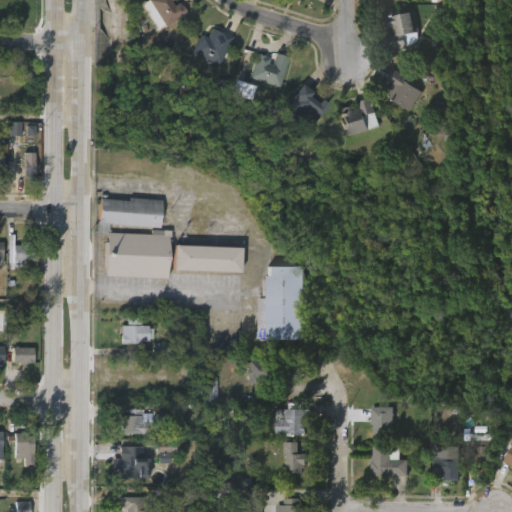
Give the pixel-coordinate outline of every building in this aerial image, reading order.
[(174,0),(172,2),(174,5),(180,1),(188,12),(166,26),(149,1),(150,0),(174,0)] [(413,11),(417,32),(417,38),(415,41),(408,46),(389,49),(386,35),(388,35),(387,29),(385,29),(383,17),(413,11)] [(210,28),(218,32),(219,30),(231,36),(217,65),(209,61),(208,63),(189,53),(198,34),(205,38),(210,28)] [(286,59),(277,88),(247,78),(255,53),(267,57),(265,63),(269,65),(273,53),(287,57),(286,59)] [(420,92),(408,111),(384,95),(391,84),(384,80),(391,68),(412,81),(409,85),(420,92)] [(262,105),(258,110),(248,102),(231,95),(237,79),(256,86),(252,97),(262,105)] [(308,98),(314,103),(317,99),(324,104),(311,122),(306,118),(302,124),(289,114),(283,124),(273,117),(298,83),(309,92),(306,96),(308,98)] [(369,98),(377,126),(345,137),(343,129),(341,130),(338,120),(340,119),(339,116),(341,116),(338,108),(348,105),(350,110),(357,108),(355,102),(369,98)] [(20,136),(20,122),(8,122),(7,136),(20,136)] [(13,176),(11,176),(12,154),(32,153),(32,177),(13,176)] [(161,199),(159,227),(109,224),(108,232),(150,235),(151,229),(170,230),(170,235),(167,235),(166,278),(105,275),(109,233),(98,233),(100,198),(129,200),(129,196),(161,199)] [(18,267),(9,267),(10,245),(16,245),(16,243),(31,243),(31,261),(19,261),(18,267)] [(242,260),(241,271),(173,268),(174,243),(242,246),(242,260)] [(283,338),(260,339),(260,297),(266,297),(266,278),(269,278),(269,265),(306,265),(307,338),(283,338)] [(138,317),(138,326),(145,326),(145,328),(150,328),(150,340),(138,342),(138,344),(118,344),(118,325),(121,325),(121,318),(138,317)] [(16,339),(17,326),(7,326),(7,338),(16,339)] [(170,346),(170,347),(191,348),(190,356),(150,355),(150,345),(170,346)] [(33,348),(12,348),(11,364),(33,364),(33,348)] [(259,385),(248,384),(249,361),(285,362),(284,383),(259,382),(259,385)] [(301,402),(301,408),(308,408),(307,433),(295,433),(295,435),(276,433),(277,408),(289,408),(290,402),(301,402)] [(391,408),(390,439),(371,439),(371,425),(368,425),(369,407),(391,408)] [(138,409),(138,420),(140,420),(140,423),(149,423),(148,435),(117,434),(117,416),(123,416),(123,409),(138,409)] [(511,470),(507,468),(509,465),(502,461),(511,442),(511,435),(505,432),(511,420),(511,470)] [(24,433),(24,436),(32,436),(30,468),(20,467),(20,463),(15,463),(16,458),(11,458),(12,433),(24,433)] [(170,439),(182,440),(182,454),(169,453),(169,463),(161,463),(161,453),(156,453),(155,456),(146,455),(146,450),(144,450),(144,445),(142,445),(144,440),(170,439)] [(468,463),(466,463),(467,446),(474,446),(474,441),(493,441),(493,464),(468,463)] [(298,443),(298,454),(306,454),(305,468),(302,468),(302,473),(287,473),(287,456),(285,456),(285,442),(298,443)] [(404,445),(404,449),(400,449),(400,455),(398,455),(398,460),(406,460),(406,477),(369,477),(371,447),(392,448),(392,446),(404,445)] [(143,446),(143,458),(148,458),(148,479),(120,477),(120,468),(111,468),(111,458),(120,458),(120,446),(143,446)] [(457,457),(456,482),(443,481),(443,478),(431,476),(432,458),(438,458),(438,457),(457,457)] [(248,479),(248,490),(253,490),(252,509),(234,509),(234,490),(240,490),(240,479),(248,479)] [(140,498),(140,503),(150,503),(150,511),(122,511),(120,511),(120,507),(117,507),(117,497),(140,498)] [(300,501),(300,506),(306,506),(306,511),(276,511),(276,506),(282,506),(282,499),(300,499),(300,501)] [(29,511),(29,502),(15,502),(14,511),(29,511)]
